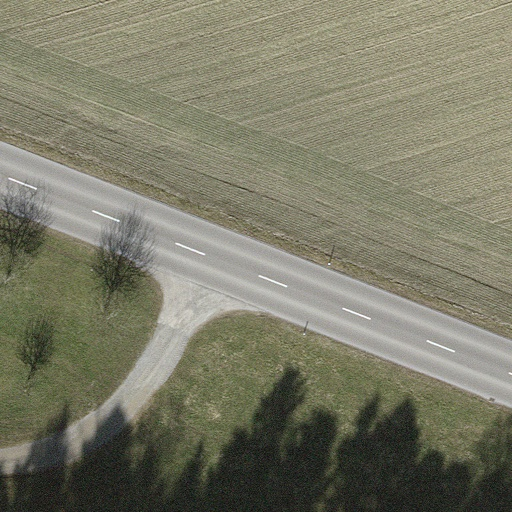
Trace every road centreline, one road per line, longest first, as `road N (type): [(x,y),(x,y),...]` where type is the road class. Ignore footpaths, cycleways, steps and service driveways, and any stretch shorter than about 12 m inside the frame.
road 1 (tertiary): [(511,381),(0,183)]
road 2 (track): [(0,473),(90,442),(155,388),(220,269)]
